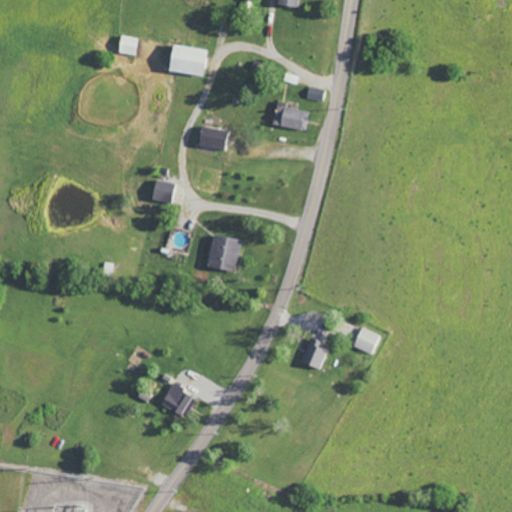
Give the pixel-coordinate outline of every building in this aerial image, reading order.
[(117,53),(135,55),(136,37),(119,36),(117,53)] [(205,50),(169,44),(164,71),(201,77),(205,50)] [(274,105),(271,126),(306,131),(309,111),(284,108),(284,106),(274,105)] [(197,147),(223,150),(226,130),(199,127),(197,147)] [(174,184),(155,178),(151,191),(170,197),(174,184)] [(239,237),(210,234),(207,266),(236,269),(239,237)] [(374,355),(382,336),(361,326),(352,345),(374,355)] [(320,347),(322,342),(310,337),(300,361),(321,370),(329,351),(320,347)] [(194,396),(182,391),(185,386),(172,381),(161,404),(185,415),(194,396)]
